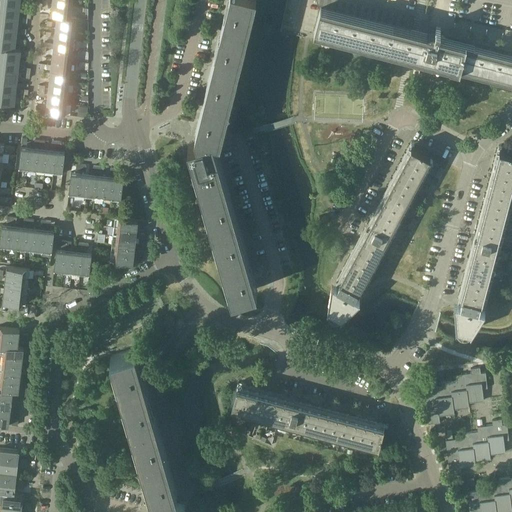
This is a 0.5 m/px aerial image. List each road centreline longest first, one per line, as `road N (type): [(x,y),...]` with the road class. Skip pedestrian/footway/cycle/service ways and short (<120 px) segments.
road 1 (residential): [(387,364),(436,300),(478,153)]
road 2 (residential): [(336,226),(401,116),(478,153)]
road 3 (residential): [(194,491),(162,376),(207,308)]
road 4 (residential): [(272,329),(279,269),(238,135)]
road 5 (residential): [(135,133),(175,111),(208,0)]
road 6 (residential): [(292,342),(285,372),(379,396),(388,409)]
road 7 (residential): [(95,0),(96,106),(104,132)]
road 8 (residential): [(135,133),(142,0)]
road 9 (residential): [(172,259),(68,313),(60,325)]
road 10 (residential): [(172,259),(135,133)]
road 11 (residential): [(30,130),(39,0)]
road 12 (residential): [(434,476),(387,364)]
